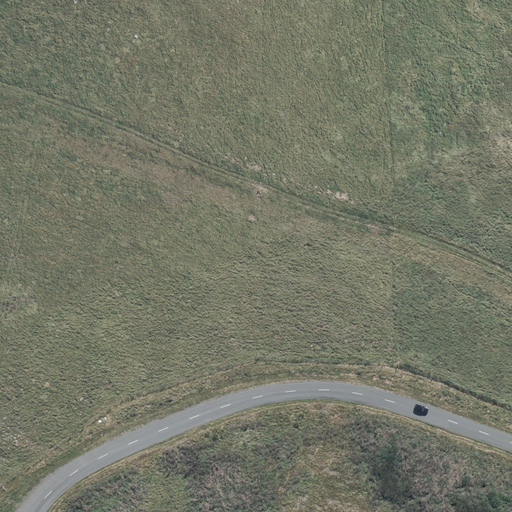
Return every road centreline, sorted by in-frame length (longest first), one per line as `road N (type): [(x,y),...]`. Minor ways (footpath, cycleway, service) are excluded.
road 1 (track): [(511,273),(0,99)]
road 2 (tertiary): [(35,511),(73,473),(121,447),(210,411),(299,390),(370,395),(511,443)]
